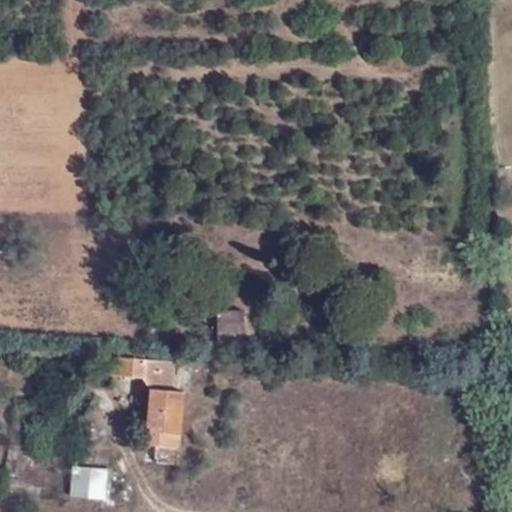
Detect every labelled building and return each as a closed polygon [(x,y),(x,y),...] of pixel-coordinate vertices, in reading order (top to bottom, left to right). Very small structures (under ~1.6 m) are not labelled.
[(239,307),(216,308),(216,329),(240,329),(239,307)] [(241,341),(240,329),(216,329),(217,342),(241,341)] [(150,389),(168,390),(171,361),(103,357),(103,374),(140,376),(150,389)] [(148,446),(181,447),(183,390),(168,390),(150,389),(148,446)] [(70,466),(67,496),(102,499),(104,469),(70,466)]
